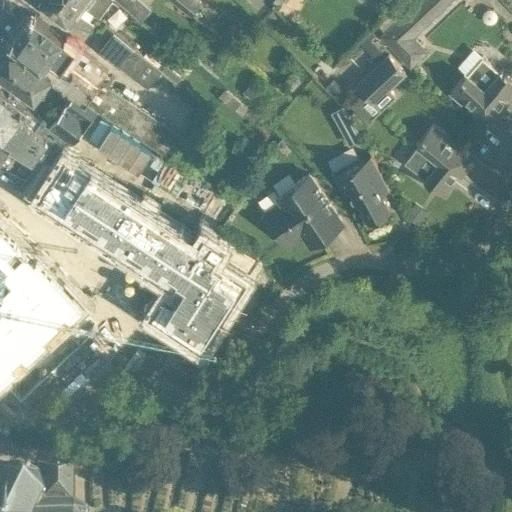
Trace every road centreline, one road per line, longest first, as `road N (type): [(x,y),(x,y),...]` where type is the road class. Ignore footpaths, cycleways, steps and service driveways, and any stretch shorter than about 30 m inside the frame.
road 1 (unclassified): [(194,384),(58,243)]
road 2 (residential): [(160,284),(74,223),(58,243)]
